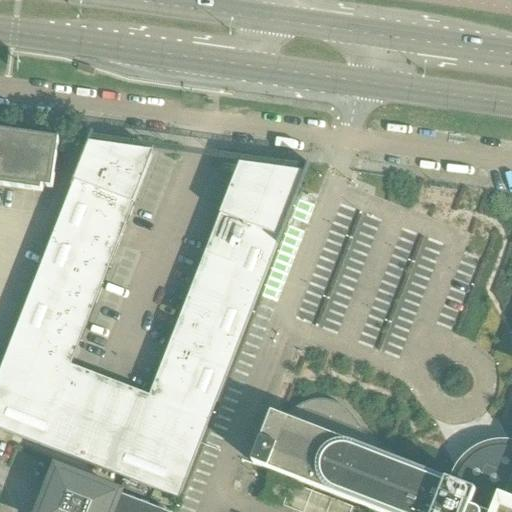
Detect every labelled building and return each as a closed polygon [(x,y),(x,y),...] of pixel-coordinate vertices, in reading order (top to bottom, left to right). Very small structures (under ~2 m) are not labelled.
[(0,186),(5,187),(10,188),(42,192),(42,188),(52,189),(54,174),(60,174),(63,164),(56,161),(59,140),(7,133),(0,131),(0,186)] [(92,134),(74,181),(134,205),(154,153),(90,144),(94,134),(92,134)] [(240,165),(221,215),(281,238),(309,165),(308,164),(304,174),(240,165)] [(74,181),(58,221),(119,244),(134,205),(74,181)] [(220,215),(197,275),(257,299),(281,238),(221,215),(220,215)] [(58,221),(35,282),(95,305),(119,244),(58,221)] [(197,275),(173,336),(233,359),(257,299),(197,275)] [(35,282),(11,343),(71,366),(95,305),(35,282)] [(173,336),(150,397),(210,420),(233,359),(173,336)] [(0,370),(0,431),(79,462),(110,381),(71,366),(11,343),(0,370)] [(110,381),(79,462),(179,501),(210,420),(150,397),(110,381)] [(511,511),(511,447),(510,447),(506,446),(502,446),(498,446),(494,447),(490,448),(486,449),(483,450),(479,452),(473,456),(471,457),(468,460),(465,463),(462,466),(460,470),(458,473),(456,477),(454,481),(453,484),(411,468),(406,465),(400,462),(395,459),(389,456),(384,452),(380,448),(375,444),(370,440),(366,435),(362,431),(359,426),(354,419),(352,416),(349,412),(344,409),(341,406),(338,405),(335,403),(331,402),(324,401),(319,401),(316,401),(312,401),(309,402),(305,403),(302,405),(299,407),(296,409),(293,411),(290,413),(288,416),(286,419),(273,414),(272,414),(272,413),(271,414),(270,415),(252,463),(252,464),(253,465),(375,511),(511,511)] [(162,511),(119,495),(117,495),(118,493),(115,492),(114,493),(101,487),(98,486),(77,478),(78,478),(74,476),(74,477),(57,470),(41,511),(162,511)]
